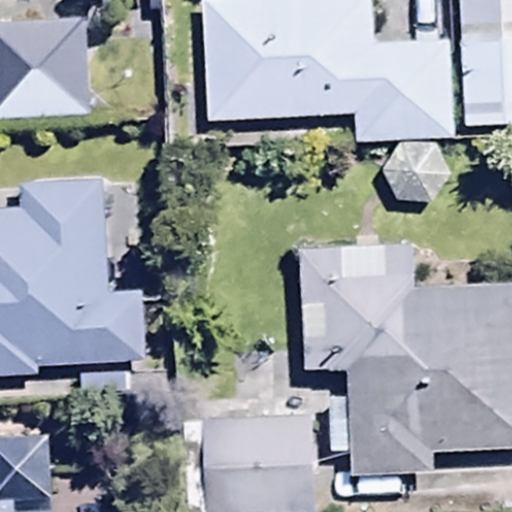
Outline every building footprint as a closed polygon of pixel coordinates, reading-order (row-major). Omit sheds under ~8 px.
[(370,0),(277,0),(204,4),(211,127),(359,119),(361,146),(407,144),(454,141),(449,45),(374,49),(370,0)] [(511,0),(458,0),(463,91),(511,89),(511,0)] [(0,121),(93,117),(89,25),(0,28),(0,121)] [(440,148),(407,144),(384,174),(394,203),(434,203),(450,180),(440,148)] [(0,379),(42,378),(42,370),(143,366),(141,296),(109,297),(104,186),(26,189),(27,209),(0,209),(0,379)] [(511,287),(416,290),(415,249),(302,252),(306,377),(351,376),(351,401),(334,401),(335,457),(355,456),(356,476),(436,473),(436,452),(511,450),(511,287)] [(320,511),(318,420),(207,424),(209,511),(320,511)] [(0,511),(102,511),(100,485),(48,490),(43,441),(0,444),(0,511)]
